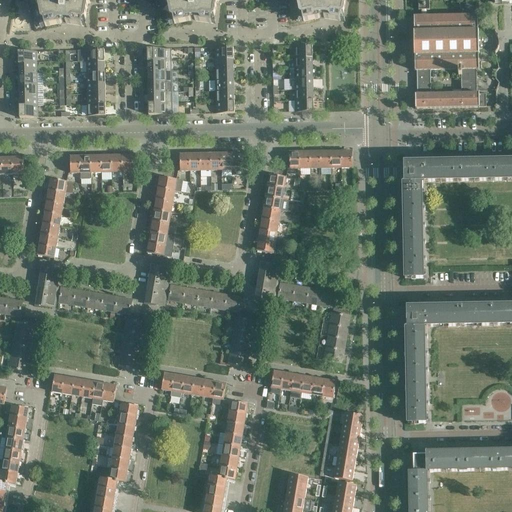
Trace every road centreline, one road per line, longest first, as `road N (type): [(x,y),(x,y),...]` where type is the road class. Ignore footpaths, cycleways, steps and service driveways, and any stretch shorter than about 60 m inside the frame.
road 1 (unclassified): [(78,268),(134,276),(160,136)]
road 2 (unclassified): [(190,263),(246,270),(260,133)]
road 3 (unclassified): [(0,274),(24,277),(42,137)]
road 4 (tertiary): [(384,435),(382,287)]
road 5 (residential): [(131,511),(154,394),(131,388)]
road 6 (tertiary): [(382,276),(380,135)]
road 7 (residential): [(25,511),(45,395),(25,392)]
road 8 (unclassified): [(1,137),(8,0)]
road 9 (tertiary): [(380,135),(378,0)]
road 10 (residential): [(380,135),(511,135)]
road 11 (residential): [(382,287),(511,291)]
road 12 (residential): [(511,433),(384,435)]
road 13 (tertiary): [(260,133),(380,135)]
